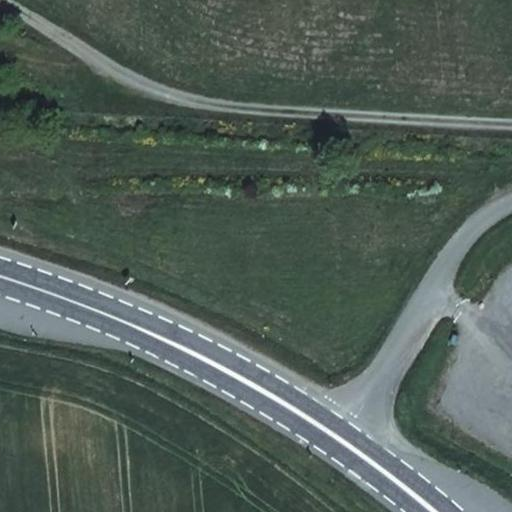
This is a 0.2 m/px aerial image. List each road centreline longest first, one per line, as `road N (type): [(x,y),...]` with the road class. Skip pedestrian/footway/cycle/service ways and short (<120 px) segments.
road 1 (track): [(511,125),(178,99),(7,0)]
road 2 (primary): [(0,281),(225,361),(343,439)]
road 3 (unclassified): [(511,205),(463,242),(343,439)]
road 4 (primary): [(343,439),(456,511)]
